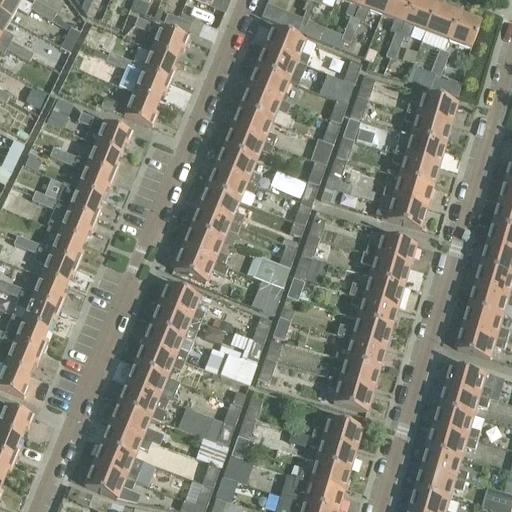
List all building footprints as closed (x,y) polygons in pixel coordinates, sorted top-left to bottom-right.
[(18,0),(0,0),(0,16),(10,22),(16,12),(26,18),(30,12),(32,8),(22,2),(18,0)] [(188,0),(225,15),(231,0),(188,0)] [(337,0),(337,1),(350,6),(346,17),(355,20),(362,0),(337,0)] [(362,0),(355,20),(364,23),(368,13),(381,18),(388,0),(362,0)] [(412,0),(388,0),(381,18),(393,23),(389,33),(399,37),(414,1),(412,0)] [(414,1),(399,37),(410,41),(414,31),(426,35),(436,9),(414,1)] [(315,6),(310,4),(306,3),(302,14),(306,16),(310,18),(315,6)] [(32,8),(30,12),(41,18),(45,10),(34,4),(32,8)] [(436,9),(426,35),(448,44),(458,18),(436,9)] [(45,10),(41,18),(68,33),(71,29),(54,20),(56,16),(45,10)] [(0,16),(0,43),(8,48),(14,39),(4,33),(10,22),(0,16)] [(293,16),(287,30),(297,34),(303,21),(293,16)] [(310,18),(306,16),(299,35),(321,44),(326,30),(308,23),(310,18)] [(164,25),(175,30),(179,22),(168,17),(164,25)] [(458,18),(448,44),(471,52),(480,26),(458,18)] [(350,20),(345,31),(354,35),(358,23),(350,20)] [(146,34),(149,25),(138,21),(134,29),(146,34)] [(191,26),(179,22),(175,30),(187,35),(191,26)] [(213,45),(217,34),(203,27),(198,39),(213,45)] [(160,30),(151,53),(176,63),(180,53),(183,54),(188,42),(160,30)] [(349,46),(354,35),(345,31),(343,37),(326,30),(321,44),(338,51),(341,43),(349,46)] [(63,52),(72,57),(82,36),(73,31),(63,52)] [(273,31),(264,51),(306,69),(309,60),(299,55),(304,44),(273,31)] [(394,37),(390,49),(398,52),(403,40),(394,37)] [(0,56),(2,58),(8,48),(0,43),(0,56)] [(17,59),(22,51),(11,45),(7,53),(17,59)] [(385,60),(390,62),(394,64),(398,52),(390,49),(385,60)] [(28,65),(31,61),(33,57),(22,51),(17,59),(28,65)] [(264,51),(256,71),(288,84),(298,89),(302,78),(306,69),(264,51)] [(151,53),(142,75),(170,86),(175,74),(172,72),(176,63),(151,53)] [(95,54),(93,59),(106,65),(108,59),(95,54)] [(431,77),(439,80),(448,57),(439,54),(431,77)] [(108,60),(106,65),(118,69),(121,61),(110,56),(108,60)] [(121,61),(118,69),(129,74),(131,70),(133,66),(121,61)] [(350,65),(343,83),(355,87),(361,69),(350,65)] [(126,73),(119,91),(133,96),(158,106),(161,97),(165,98),(170,86),(142,75),(131,70),(129,74),(126,73)] [(256,71),(248,91),(279,104),(288,84),(256,71)] [(327,78),(319,97),(327,100),(339,105),(347,108),(349,108),(356,90),(354,89),(335,81),(327,78)] [(366,103),(368,104),(374,85),(363,81),(357,100),(366,103)] [(446,87),(443,96),(458,100),(459,97),(461,89),(447,84),(446,87)] [(32,91),(25,105),(39,112),(46,98),(32,91)] [(248,91),(239,111),(271,124),(276,113),(286,117),(289,108),(279,104),(248,91)] [(0,93),(0,103),(5,107),(7,102),(9,99),(0,93)] [(158,106),(133,96),(124,119),(152,130),(157,117),(154,116),(158,106)] [(409,106),(407,115),(450,128),(456,106),(423,96),(420,109),(409,106)] [(56,101),(43,127),(60,133),(72,108),(56,101)] [(116,106),(115,106),(105,101),(101,110),(113,114),(116,106)] [(356,101),(350,119),(361,123),(368,105),(356,101)] [(343,120),(347,108),(336,104),(329,123),(340,127),(343,120)] [(30,142),(41,116),(17,107),(6,133),(30,142)] [(239,111),(231,131),(273,149),(277,140),(267,135),(271,124),(239,111)] [(407,115),(404,124),(414,127),(411,139),(444,148),(450,128),(407,115)] [(93,121),(81,116),(78,124),(90,129),(93,121)] [(353,145),(360,126),(349,122),(342,141),(353,145)] [(104,125),(95,148),(119,158),(123,148),(127,150),(132,137),(104,125)] [(322,144),(333,148),(340,129),(329,125),(322,144)] [(231,131),(223,152),(255,165),(259,153),(269,158),(273,149),(231,131)] [(359,133),(356,144),(371,148),(375,137),(359,133)] [(397,147),(394,157),(438,169),(444,148),(411,139),(401,136),(397,147)] [(353,145),(342,141),(335,160),(347,164),(353,145)] [(310,164),(326,170),(333,150),(318,144),(310,164)] [(14,145),(1,170),(11,176),(13,177),(25,151),(24,150),(14,145)] [(80,155),(75,166),(86,170),(114,181),(119,169),(115,167),(119,158),(95,148),(90,159),(80,155)] [(53,151),(51,156),(50,159),(61,164),(65,156),(53,151)] [(223,152),(215,172),(256,189),(260,180),(250,176),(255,165),(223,152)] [(73,169),(74,165),(76,161),(65,156),(61,164),(73,169)] [(394,157),(392,166),(402,169),(399,181),(432,190),(438,169),(394,157)] [(346,166),(335,162),(328,181),(339,185),(346,166)] [(325,170),(314,166),(307,185),(319,189),(325,170)] [(0,179),(7,184),(11,176),(1,170),(0,169),(0,179)] [(86,170),(77,192),(101,202),(105,192),(108,194),(114,181),(86,170)] [(215,172),(206,192),(238,205),(243,193),(253,198),(256,189),(215,172)] [(385,189),(382,198),(426,211),(432,190),(399,181),(395,192),(385,189)] [(328,182),(321,203),(332,206),(336,193),(350,197),(372,204),(375,196),(352,189),(329,182),(328,182)] [(511,185),(507,184),(500,205),(511,208),(511,185)] [(63,186),(56,204),(58,205),(56,209),(58,210),(96,225),(101,213),(97,211),(101,202),(77,192),(67,188),(63,186)] [(300,207),(311,210),(318,192),(306,188),(300,207)] [(206,192),(198,212),(240,229),(244,220),(234,216),(238,205),(206,192)] [(35,195),(33,199),(32,203),(43,208),(47,200),(35,195)] [(380,198),(374,219),(386,223),(419,233),(426,211),(382,198),(380,198)] [(47,200),(43,208),(55,213),(56,209),(58,205),(56,204),(47,200)] [(511,208),(500,205),(494,226),(511,230),(511,208)] [(311,210),(300,207),(293,225),(305,229),(311,210)] [(58,210),(49,231),(83,246),(87,236),(90,237),(96,225),(58,210)] [(198,212),(190,232),(222,245),(226,234),(236,238),(240,229),(198,212)] [(325,224),(314,220),(307,239),(319,243),(325,224)] [(511,230),(494,226),(488,247),(511,253),(511,230)] [(304,231),(293,227),(289,236),(301,240),(304,231)] [(49,231),(40,253),(78,269),(83,256),(79,255),(83,246),(49,231)] [(190,232),(182,252),(223,269),(227,260),(217,256),(222,245),(190,232)] [(0,235),(0,259),(6,262),(14,241),(0,235)] [(368,247),(365,257),(409,269),(415,248),(382,238),(378,250),(368,247)] [(17,239),(15,243),(14,247),(25,252),(29,244),(17,239)] [(301,258),(312,262),(319,243),(307,239),(301,258)] [(40,249),(29,244),(25,252),(37,257),(40,249)] [(511,253),(488,247),(482,267),(511,276),(511,253)] [(296,253),(285,249),(279,268),(290,271),(296,253)] [(182,252),(173,273),(205,286),(210,274),(225,280),(228,271),(223,269),(182,252)] [(40,253),(35,265),(45,269),(41,279),(65,289),(69,280),(72,281),(78,269),(40,253)] [(365,257),(362,266),(373,269),(369,281),(402,290),(409,269),(365,257)] [(283,293),(290,273),(260,260),(252,281),(283,293)] [(300,261),(293,280),(305,284),(311,265),(300,261)] [(511,276),(482,267),(476,288),(511,298),(511,276)] [(41,279),(32,301),(60,313),(65,300),(61,299),(65,289),(41,279)] [(293,281),(286,300),(298,304),(304,285),(293,281)] [(352,288),(349,297),(353,298),(396,311),(402,290),(369,281),(366,292),(356,289),(352,288)] [(0,283),(0,292),(7,296),(11,288),(0,283)] [(167,287),(159,308),(200,325),(204,316),(206,317),(211,305),(199,300),(175,290),(167,287)] [(11,288),(7,296),(19,301),(22,292),(11,288)] [(511,298),(476,288),(470,309),(503,319),(506,307),(511,309),(511,298)] [(277,306),(282,295),(271,290),(266,301),(277,306)] [(22,297),(17,309),(27,313),(23,323),(47,333),(51,324),(54,325),(60,313),(32,301),(22,297)] [(349,297),(349,298),(353,299),(350,308),(353,309),(361,311),(357,323),(390,332),(396,311),(353,298),(349,297)] [(159,308),(150,328),(182,341),(192,345),(197,334),(200,325),(159,308)] [(470,309),(464,330),(507,343),(510,333),(500,330),(503,319),(470,309)] [(294,314),(283,310),(279,321),(290,325),(294,314)] [(13,319),(4,341),(14,345),(41,357),(47,344),(43,343),(47,333),(23,323),(13,319)] [(272,340),(284,344),(290,325),(279,321),(272,340)] [(340,329),(337,339),(341,340),(384,353),(390,332),(357,323),(354,334),(344,331),(340,329)] [(252,344),(263,348),(270,329),(259,325),(252,344)] [(150,328),(142,348),(184,365),(188,356),(178,352),(182,341),(150,328)] [(227,336),(211,330),(206,341),(223,347),(227,336)] [(464,330),(457,352),(490,362),(494,349),(504,352),(507,343),(464,330)] [(243,354),(248,342),(235,337),(230,349),(243,354)] [(341,340),(338,349),(348,352),(345,364),(378,374),(384,353),(341,340)] [(252,344),(245,363),(257,366),(263,348),(252,344)] [(276,367),(282,348),(271,344),(264,363),(276,367)] [(14,345),(5,367),(29,377),(33,368),(36,369),(41,357),(14,345)] [(142,348),(134,368),(166,381),(170,370),(180,374),(184,365),(142,348)] [(247,367),(228,360),(220,380),(248,391),(255,371),(247,367)] [(269,386),(276,367),(264,363),(258,382),(269,386)] [(335,373),(332,383),(372,394),(378,374),(345,364),(342,375),(335,373)] [(0,378),(0,391),(23,401),(29,388),(25,387),(29,377),(5,367),(0,378)] [(134,368),(126,388),(168,405),(171,407),(175,398),(170,396),(161,392),(166,381),(134,368)] [(453,368),(446,389),(490,402),(493,393),(482,390),(486,378),(453,368)] [(329,382),(326,391),(336,394),(333,406),(366,416),(372,394),(332,383),(329,382)] [(126,388),(118,408),(149,421),(160,425),(164,414),(168,405),(126,388)] [(446,389),(440,410),(473,420),(474,417),(477,409),(487,412),(490,402),(446,389)] [(231,407),(241,410),(245,399),(235,395),(231,407)] [(251,401),(244,420),(256,424),(262,405),(251,401)] [(0,406),(0,432),(20,441),(24,431),(27,433),(33,420),(0,406)] [(226,427),(234,430),(241,411),(230,407),(223,426),(226,427)] [(114,417),(109,428),(151,445),(156,447),(159,448),(163,439),(160,438),(145,432),(149,421),(118,408),(114,417)] [(440,410),(434,431),(478,444),(480,434),(484,423),(473,420),(440,410)] [(216,445),(223,426),(211,421),(184,412),(177,432),(202,442),(216,447),(216,445)] [(244,420),(238,439),(249,443),(256,424),(244,420)] [(314,431),(311,440),(355,453),(361,431),(328,422),(325,434),(314,431)] [(226,427),(223,426),(216,445),(228,449),(234,430),(226,427)] [(109,428),(101,448),(133,461),(137,450),(147,454),(151,445),(109,428)] [(434,431),(428,452),(461,461),(464,450),(475,453),(478,444),(434,431)] [(0,432),(0,458),(15,464),(20,452),(16,450),(20,441),(0,432)] [(249,444),(237,440),(231,459),(242,463),(249,444)] [(349,474),(355,453),(311,440),(309,449),(319,452),(316,464),(349,474)] [(202,442),(195,462),(220,471),(227,450),(216,447),(202,442)] [(101,448),(93,468),(135,485),(137,481),(143,465),(133,461),(101,448)] [(428,452),(422,472),(465,485),(468,476),(458,473),(461,461),(428,452)] [(0,458),(0,483),(2,485),(6,475),(10,477),(15,464),(0,458)] [(246,489),(254,468),(230,462),(223,482),(238,486),(246,489)] [(343,494),(349,474),(316,464),(312,475),(302,472),(299,482),(343,494)] [(93,468),(84,489),(116,502),(121,490),(131,494),(135,485),(93,468)] [(208,469),(202,488),(213,492),(220,473),(208,469)] [(422,472),(416,493),(449,503),(452,491),(463,495),(465,485),(422,472)] [(337,511),(343,494),(299,482),(294,480),(291,490),(307,495),(303,506),(325,511),(337,511)] [(216,502),(224,505),(231,507),(238,486),(223,482),(216,502)] [(213,493),(201,489),(195,508),(206,511),(213,493)] [(511,511),(511,498),(504,496),(489,492),(483,511),(511,511)] [(416,493),(410,511),(457,511),(460,506),(449,503),(416,493)] [(88,510),(93,511),(98,511),(102,503),(92,499),(88,510)] [(229,511),(231,507),(224,505),(216,502),(212,511),(229,511)] [(102,503),(98,511),(123,511),(124,510),(115,508),(112,507),(102,503)]
